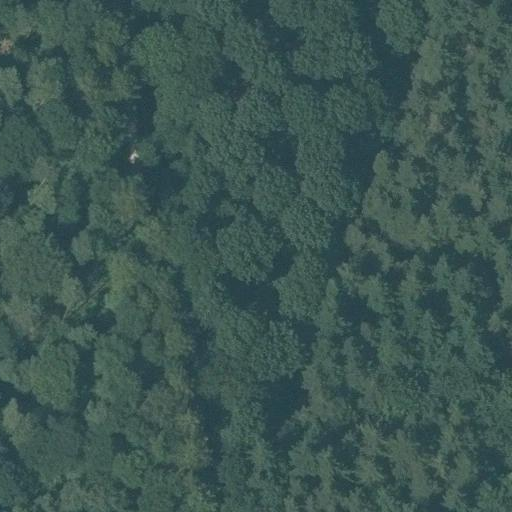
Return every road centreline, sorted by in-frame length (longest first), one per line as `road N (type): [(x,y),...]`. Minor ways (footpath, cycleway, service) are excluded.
road 1 (track): [(227,511),(437,0)]
road 2 (track): [(214,511),(124,0)]
